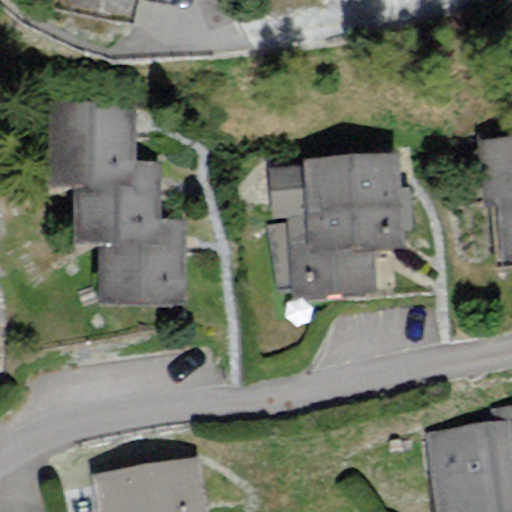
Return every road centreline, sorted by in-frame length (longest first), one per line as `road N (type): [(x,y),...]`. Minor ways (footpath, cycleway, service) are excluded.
road 1 (residential): [(0,452),(95,419),(511,353)]
road 2 (residential): [(417,0),(341,20),(145,29)]
